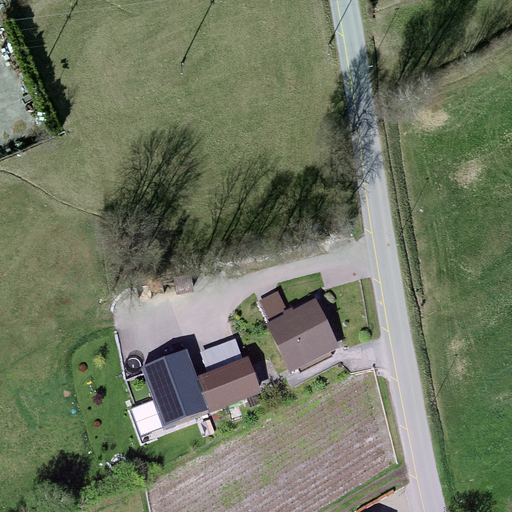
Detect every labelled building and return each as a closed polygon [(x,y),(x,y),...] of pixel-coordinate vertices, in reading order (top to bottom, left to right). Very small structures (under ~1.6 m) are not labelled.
[(175,280),(178,292),(192,289),(190,277),(175,280)] [(267,316),(289,306),(281,288),(259,298),(267,316)] [(315,305),(268,325),(291,378),(338,357),(315,305)] [(207,362),(244,352),(239,337),(203,347),(207,362)] [(206,415),(188,360),(146,374),(164,428),(206,415)] [(249,364),(201,379),(213,417),(261,402),(249,364)]
